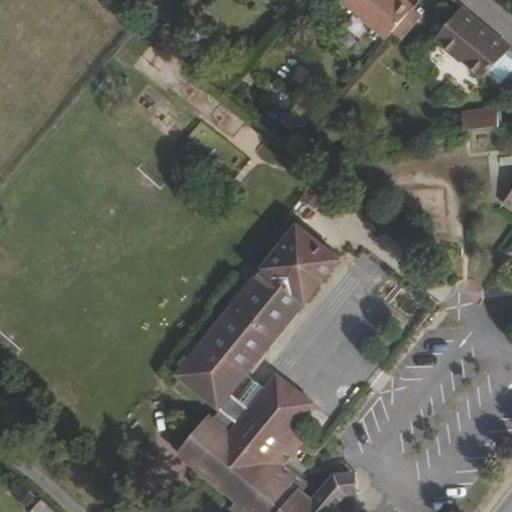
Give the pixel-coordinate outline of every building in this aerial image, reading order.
[(384,39),(411,7),(402,0),(339,0),(339,1),(384,39)] [(507,47),(473,19),(458,6),(431,40),(446,53),(450,49),(456,53),(461,58),(458,61),(481,79),(507,47)] [(496,126),(494,108),(458,112),(460,129),(496,126)] [(511,211),(511,210),(511,186),(500,201),(511,211)] [(260,358),(260,356),(294,313),(304,301),(306,301),(339,260),(298,226),(187,365),(178,375),(221,410),(214,420),(294,484),(301,477),(284,464),(291,456),(280,447),(286,440),(296,449),(304,439),(291,428),(289,429),(284,435),(254,410),(269,389),(267,387),(249,372),(260,358)] [(291,428),(313,401),(279,374),(267,387),(269,389),(254,410),(284,435),(289,429),(291,428)] [(214,420),(210,417),(206,421),(179,455),(239,503),(233,510),(236,511),(329,511),(315,501),(303,491),(294,484),(214,420)] [(296,449),(286,440),(280,447),(291,456),(296,449)] [(355,494),(353,472),(337,474),(315,501),(329,511),(333,511),(348,494),(355,494)] [(303,491),(309,484),(301,477),(294,484),(303,491)] [(39,511),(63,511),(45,497),(35,509),(39,511)]
